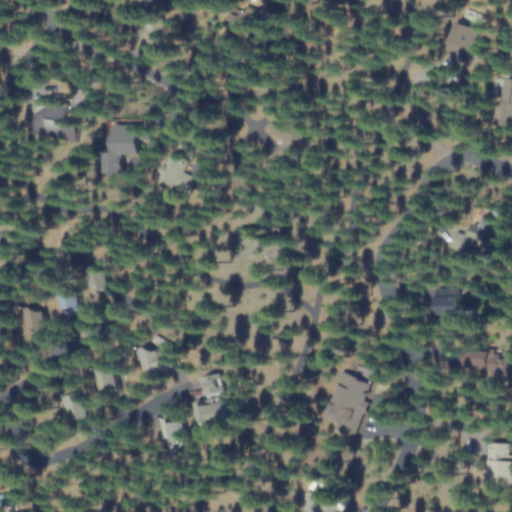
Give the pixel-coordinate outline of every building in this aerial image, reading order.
[(30,131),(76,143),(82,123),(68,120),(72,104),(53,99),(51,108),(44,106),(40,121),(33,119),(30,131)] [(310,138),(282,111),(267,127),(282,141),(273,152),(286,164),(310,138)] [(473,252),(477,239),(500,246),(507,221),(482,213),(476,236),(458,231),(454,246),(473,252)] [(61,287),(62,308),(77,308),(76,287),(61,287)] [(467,313),(468,287),(440,287),(440,313),(467,313)] [(178,344),(146,346),(147,368),(179,367),(178,344)] [(460,364),(494,365),(493,369),(505,370),(506,349),(461,347),(460,364)] [(331,417),(340,420),(337,429),(355,435),(373,379),(342,369),(338,383),(341,384),(331,417)] [(228,391),(226,372),(205,375),(207,393),(228,391)] [(209,425),(217,423),(210,399),(202,401),(209,425)] [(237,422),(236,399),(214,400),(215,423),(237,422)] [(193,438),(188,417),(179,420),(178,416),(168,418),(174,442),(193,438)] [(507,484),(509,441),(501,441),(501,447),(491,446),(490,460),(490,461),(490,483),(507,484)] [(339,492),(315,475),(302,492),(309,497),(302,508),(307,511),(331,511),(339,501),(335,498),(339,492)] [(0,511),(13,511),(14,494),(0,494),(0,511)]
